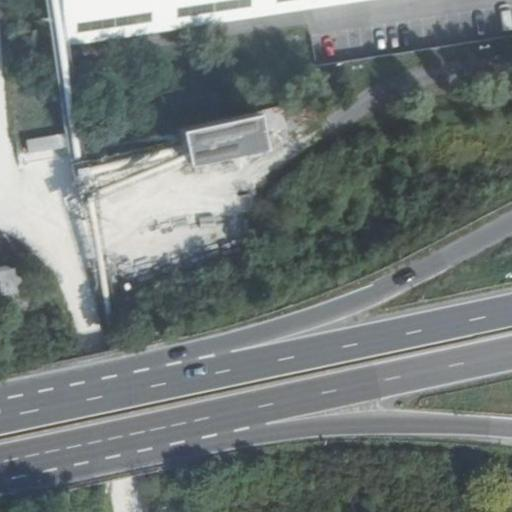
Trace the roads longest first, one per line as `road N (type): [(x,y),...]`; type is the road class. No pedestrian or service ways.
road 1 (trunk): [(511,222),(379,291),(254,334),(144,358),(76,400)]
road 2 (trunk): [(511,310),(76,400)]
road 3 (trunk): [(86,443),(511,352)]
road 4 (trunk): [(86,443),(158,455),(334,423),(511,428)]
road 5 (track): [(265,171),(401,78),(511,64)]
